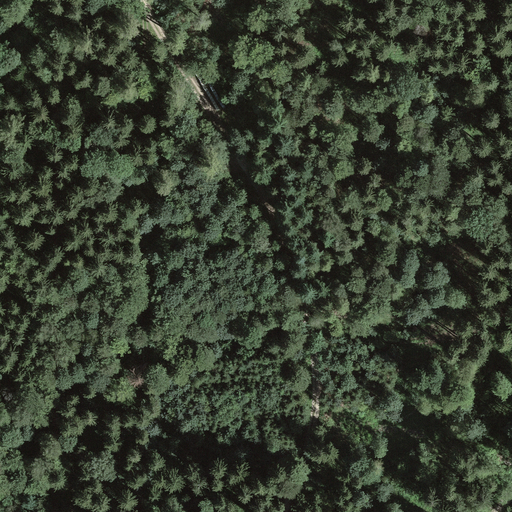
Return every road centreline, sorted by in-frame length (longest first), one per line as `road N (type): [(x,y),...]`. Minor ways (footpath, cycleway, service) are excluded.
road 1 (track): [(145,0),(150,26),(248,178),(298,282),(316,374),(310,439),(281,511)]
road 2 (track): [(58,511),(99,424),(155,222),(160,109),(150,26)]
